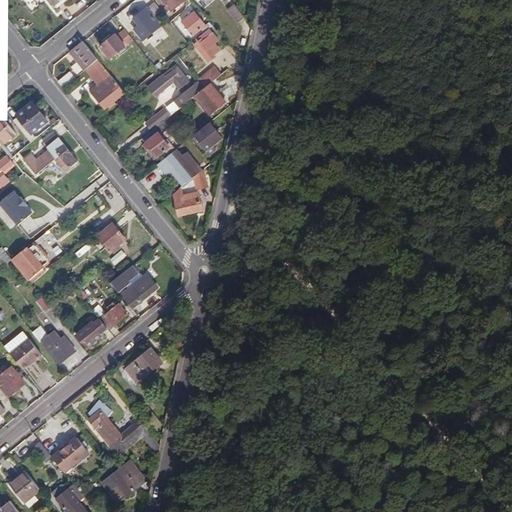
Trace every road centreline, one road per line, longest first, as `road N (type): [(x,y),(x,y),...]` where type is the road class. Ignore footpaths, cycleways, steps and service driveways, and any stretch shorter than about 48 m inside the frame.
road 1 (track): [(511,504),(231,184)]
road 2 (residential): [(270,0),(204,279)]
road 3 (residential): [(28,71),(204,279)]
road 4 (residential): [(0,444),(204,279)]
road 5 (residential): [(204,279),(155,511)]
